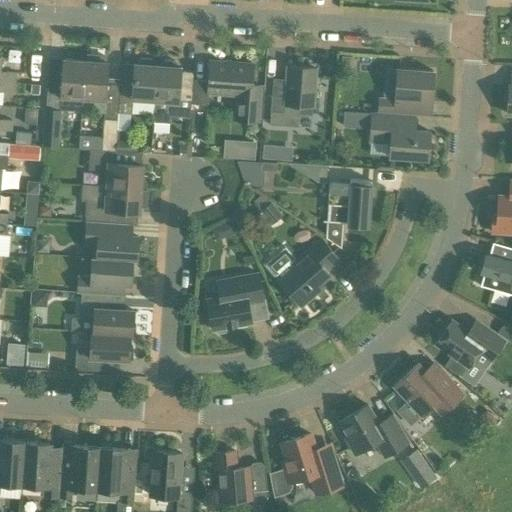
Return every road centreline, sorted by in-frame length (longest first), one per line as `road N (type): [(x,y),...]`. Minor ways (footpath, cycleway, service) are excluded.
road 1 (residential): [(470,39),(0,13)]
road 2 (residential): [(462,194),(441,267),(366,364),(313,393),(250,410),(166,415)]
road 3 (residential): [(168,364),(238,365),(295,347),(329,327),(386,266),(413,188),(462,194)]
road 4 (residential): [(168,364),(177,184),(199,184)]
road 5 (residential): [(166,415),(0,402)]
road 6 (residential): [(462,194),(470,39)]
